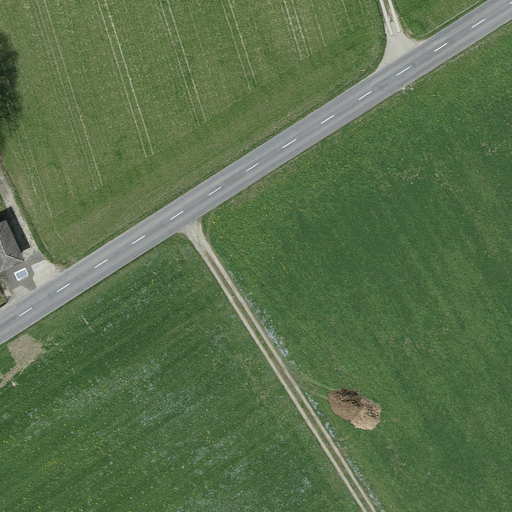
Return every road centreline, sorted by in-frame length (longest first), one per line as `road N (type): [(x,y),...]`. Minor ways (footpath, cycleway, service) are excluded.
road 1 (tertiary): [(511,5),(0,331)]
road 2 (track): [(366,511),(178,217)]
